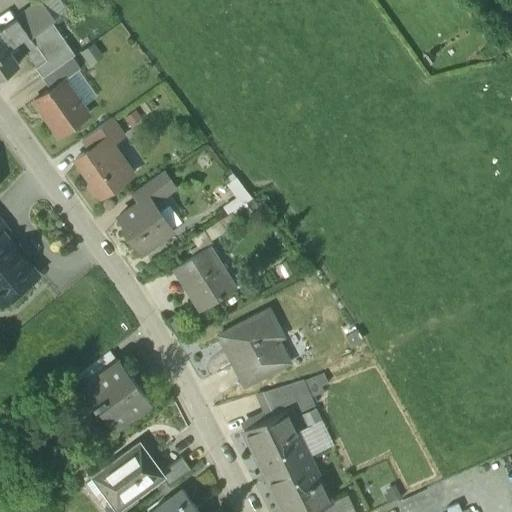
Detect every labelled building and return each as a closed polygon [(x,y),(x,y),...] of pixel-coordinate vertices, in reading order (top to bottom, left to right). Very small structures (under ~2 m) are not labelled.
[(38,2),(16,18),(29,36),(30,37),(52,21),(38,2)] [(66,10),(52,21),(66,40),(80,30),(66,10)] [(16,18),(0,28),(0,38),(8,50),(29,36),(16,18)] [(52,21),(30,37),(41,53),(46,60),(55,53),(68,43),(66,40),(52,21)] [(0,38),(0,76),(18,65),(8,50),(0,38)] [(41,53),(33,59),(37,66),(46,60),(41,53)] [(62,63),(55,53),(46,60),(37,66),(44,75),(62,63)] [(44,75),(42,77),(49,89),(63,79),(64,79),(79,69),(71,57),(62,63),(44,75)] [(49,89),(33,100),(57,135),(88,114),(64,79),(63,79),(49,89)] [(121,133),(112,120),(112,119),(111,118),(81,138),(89,149),(101,140),(105,146),(123,134),(121,132),(121,133)] [(105,146),(101,140),(89,149),(74,159),(90,181),(89,187),(93,192),(99,193),(100,195),(132,172),(131,170),(127,173),(113,153),(111,154),(105,146)] [(161,171),(132,191),(139,201),(144,208),(151,203),(173,187),(161,171)] [(144,208),(139,201),(118,216),(125,226),(123,227),(140,252),(171,231),(169,229),(168,230),(155,212),(157,211),(151,203),(144,208)] [(199,250),(209,244),(226,233),(217,219),(191,237),(199,250)] [(0,220),(0,235),(2,234),(2,235),(8,230),(0,220)] [(0,235),(0,300),(2,302),(35,274),(22,259),(21,260),(13,251),(15,250),(2,235),(2,234),(0,235)] [(199,250),(175,265),(202,306),(235,285),(209,244),(199,250)] [(265,309),(216,336),(243,385),(280,364),(263,332),(274,326),(265,309)] [(187,333),(176,315),(166,321),(177,339),(187,333)] [(109,351),(75,376),(83,387),(117,362),(109,351)] [(149,402),(119,361),(117,362),(83,387),(93,402),(91,403),(94,407),(96,405),(113,429),(149,402)] [(302,378),(262,391),(273,415),(284,409),(282,405),(296,399),(301,409),(314,404),(302,378)] [(273,415),(243,429),(266,476),(307,455),(307,454),(302,456),(292,435),(296,433),(285,409),(273,415)] [(138,443),(92,476),(116,508),(160,476),(162,475),(160,472),(138,443)] [(307,455),(266,476),(283,511),(309,511),(317,508),(330,502),(318,478),(314,480),(303,459),(308,457),(307,455)] [(181,457),(160,472),(162,475),(160,476),(167,486),(190,469),(181,457)] [(198,511),(182,490),(152,511),(198,511)] [(330,502),(317,508),(319,511),(354,511),(347,494),(330,502)]
